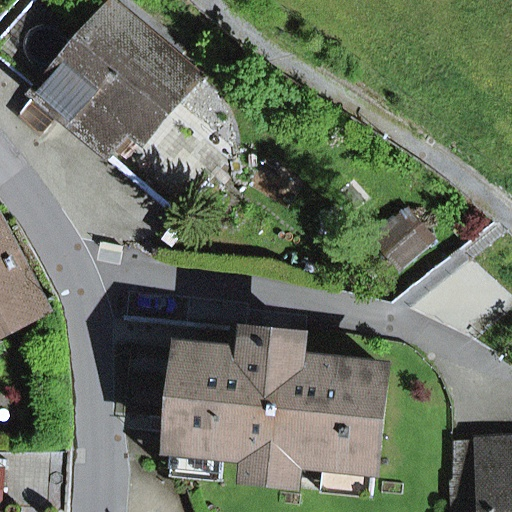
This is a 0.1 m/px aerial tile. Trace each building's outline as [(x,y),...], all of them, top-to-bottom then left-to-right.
[(69,104),(187,206),(227,159),(170,111),(156,99),(192,57),(126,0),(119,0),(85,40),(37,0),(34,0),(0,40),(0,45),(45,85),(40,91),(39,92),(62,112),(69,104)] [(0,0),(0,14),(3,18),(18,0),(0,0)] [(0,56),(40,91),(45,85),(0,45),(0,56)] [(156,99),(170,111),(206,69),(192,57),(156,99)] [(177,217),(187,206),(69,104),(62,112),(59,115),(177,217)] [(409,218),(389,232),(410,262),(430,248),(409,218)] [(0,325),(44,302),(0,219),(0,325)] [(250,355),(252,335),(229,333),(226,353),(250,355)] [(387,370),(303,361),(305,341),(252,335),(250,355),(226,353),(188,349),(177,449),(227,454),(254,456),(252,476),(298,481),(300,462),(326,464),(376,469),(387,370)] [(511,511),(511,442),(484,444),(487,493),(459,494),(454,495),(454,511),(511,511)] [(459,494),(487,493),(484,444),(456,446),(459,494)] [(174,477),(224,483),(227,454),(177,449),(174,477)] [(323,494),(373,499),(376,469),(326,464),(323,494)]
